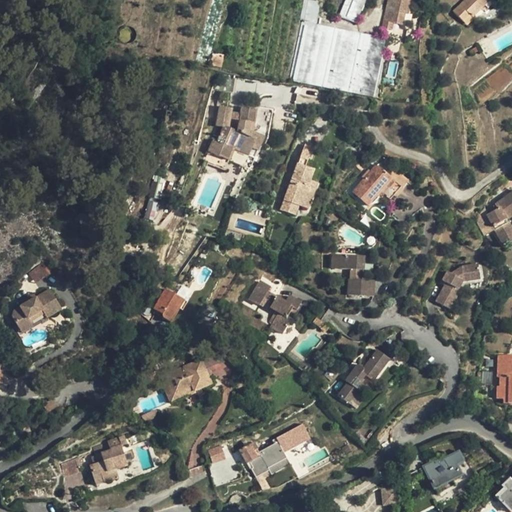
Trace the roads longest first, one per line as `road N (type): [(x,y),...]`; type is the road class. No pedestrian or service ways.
road 1 (residential): [(240,511),(354,475),(450,425),(471,424),(511,451)]
road 2 (residential): [(107,385),(54,441),(0,472)]
